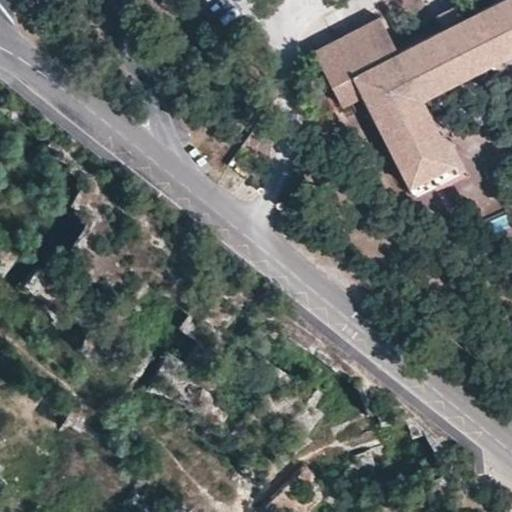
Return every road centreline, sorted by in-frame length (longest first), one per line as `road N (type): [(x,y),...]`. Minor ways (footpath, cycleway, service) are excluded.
road 1 (residential): [(0,48),(160,165),(511,452)]
road 2 (unknown): [(257,243),(307,0)]
